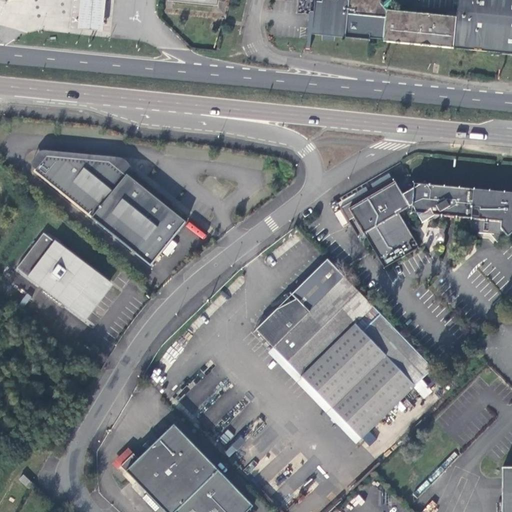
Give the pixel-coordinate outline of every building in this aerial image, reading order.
[(106,0),(81,0),(78,27),(103,30),(106,0)] [(315,0),(314,11),(312,34),(323,35),(335,36),(369,40),(370,37),(371,28),(380,28),(380,24),(378,20),(372,19),(372,6),(367,5),(367,0),(322,0),(322,1),(315,0)] [(381,0),(367,0),(367,5),(372,6),(372,19),(378,20),(380,24),(380,28),(371,28),(370,37),(384,38),(384,41),(453,47),(456,16),(386,9),(381,3),(381,0)] [(511,53),(511,0),(458,0),(456,16),(453,47),(511,53)] [(112,160),(49,154),(36,170),(152,265),(188,222),(112,160)] [(433,216),(441,217),(471,220),(474,191),(428,186),(423,183),(411,190),(398,189),(391,178),(340,208),(357,238),(363,234),(384,268),(418,247),(398,213),(411,206),(421,222),(433,216)] [(471,220),(470,232),(495,234),(500,240),(507,234),(511,239),(511,238),(511,195),(474,191),(471,220)] [(109,281),(43,230),(16,265),(82,316),(109,281)] [(435,367),(327,260),(291,295),(290,292),(286,295),(288,298),(290,303),(277,310),(256,330),(274,347),(363,435),(435,367)] [(274,347),(269,352),(358,440),(363,435),(274,347)] [(127,471),(166,511),(248,511),(252,508),(173,426),(139,459),(134,453),(123,465),(128,471),(127,471)] [(511,511),(511,467),(503,467),(503,511),(511,511)] [(30,486),(35,482),(26,473),(21,477),(30,486)]
